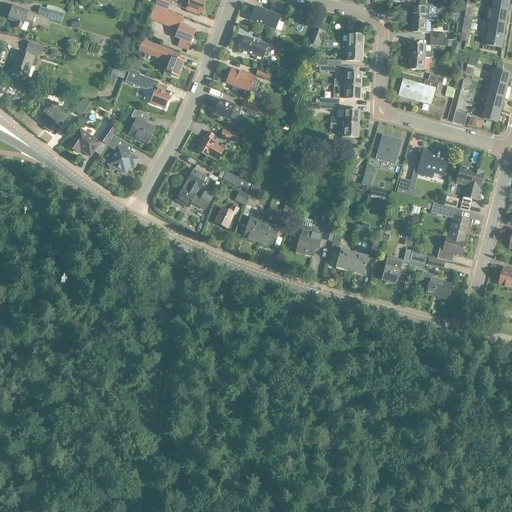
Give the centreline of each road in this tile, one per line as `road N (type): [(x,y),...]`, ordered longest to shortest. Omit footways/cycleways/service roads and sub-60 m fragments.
road 1 (tertiary): [(460,333),(211,259),(132,216)]
road 2 (residential): [(510,149),(385,110),(378,101),(382,27),(369,15),(314,0)]
road 3 (residential): [(132,216),(181,131),(230,0)]
road 4 (track): [(394,316),(385,511)]
road 5 (track): [(176,242),(143,430)]
road 6 (residential): [(460,333),(510,149)]
road 7 (tertiary): [(132,216),(26,144)]
